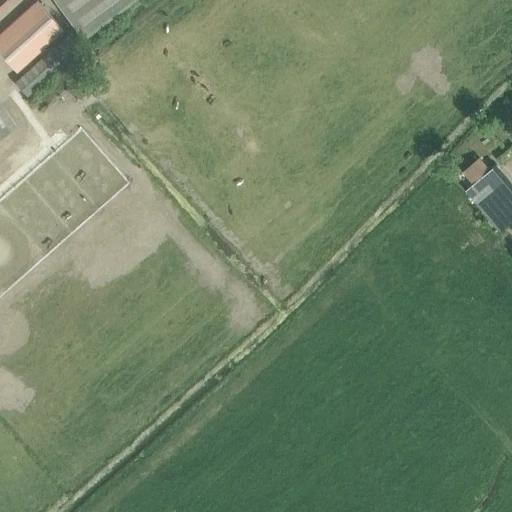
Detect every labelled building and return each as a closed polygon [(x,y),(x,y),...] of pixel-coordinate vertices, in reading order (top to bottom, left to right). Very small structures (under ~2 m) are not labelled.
[(0,0),(0,16),(18,0),(0,0)] [(55,0),(81,37),(129,0),(55,0)] [(40,3),(0,39),(0,51),(14,67),(60,25),(40,3)] [(57,42),(17,79),(30,94),(70,57),(57,42)] [(0,134),(13,126),(0,107),(0,134)] [(478,203),(508,178),(501,170),(472,195),(478,203)] [(485,212),(511,188),(511,182),(508,178),(478,203),(485,212)] [(492,220),(511,203),(511,188),(485,212),(492,220)] [(499,228),(511,217),(511,203),(492,220),(499,228)]
